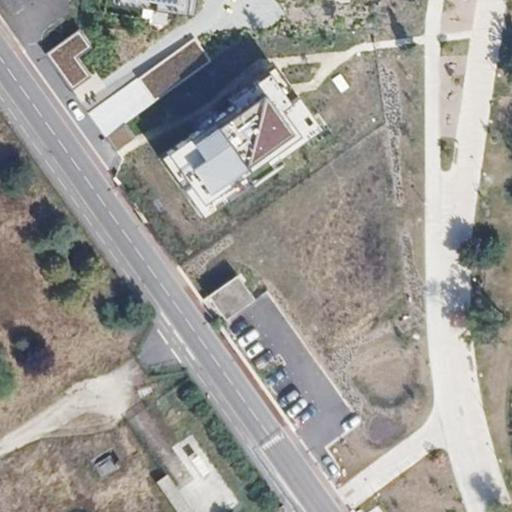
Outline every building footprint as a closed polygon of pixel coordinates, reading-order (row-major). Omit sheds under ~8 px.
[(186,0),(126,0),(146,3),(145,12),(184,18),(186,0)] [(85,48),(74,33),(44,57),(70,91),(88,78),(72,58),(85,48)] [(189,43),(88,114),(102,135),(204,64),(189,43)] [(229,105),(166,150),(186,178),(180,183),(200,211),(224,195),(228,201),(281,163),(277,158),(319,129),(297,98),(288,104),(279,91),(265,71),(225,99),(229,105)] [(365,148),(308,174),(321,203),(378,177),(365,148)] [(252,298),(236,276),(208,296),(224,318),(252,298)] [(291,285),(298,298),(284,306),(291,317),(315,303),(301,279),(291,285)] [(356,340),(405,310),(388,282),(339,312),(356,340)] [(312,315),(298,323),(312,348),(327,340),(312,315)] [(122,468),(113,454),(94,466),(104,480),(122,468)] [(376,505),(379,511),(394,511),(407,506),(401,493),(376,505)]
